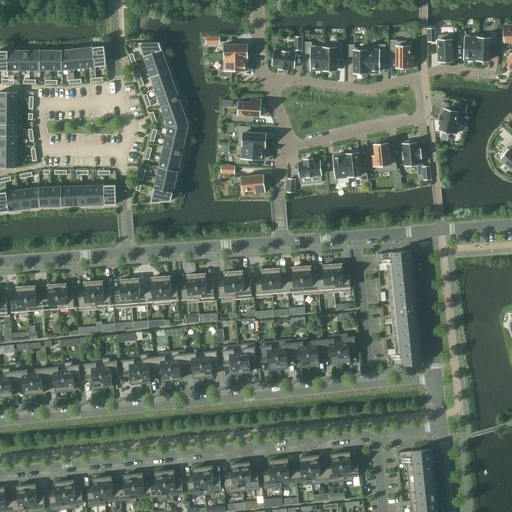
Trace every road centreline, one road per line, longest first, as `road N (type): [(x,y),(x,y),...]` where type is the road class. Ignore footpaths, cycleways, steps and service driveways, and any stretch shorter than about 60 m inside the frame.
road 1 (residential): [(0,472),(375,433)]
road 2 (residential): [(372,385),(0,422)]
road 3 (residential): [(127,251),(128,127),(113,0)]
road 4 (residential): [(284,147),(421,117),(415,75)]
road 5 (residential): [(127,251),(281,241)]
road 6 (residential): [(415,75),(368,88),(267,76)]
road 7 (residential): [(355,236),(372,385)]
road 8 (residential): [(422,231),(437,378)]
road 9 (residential): [(0,259),(127,251)]
